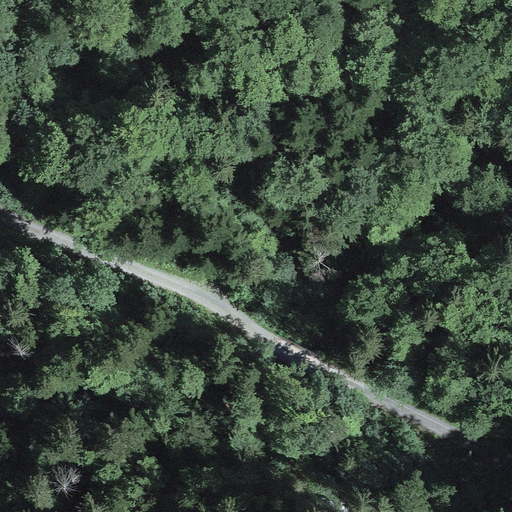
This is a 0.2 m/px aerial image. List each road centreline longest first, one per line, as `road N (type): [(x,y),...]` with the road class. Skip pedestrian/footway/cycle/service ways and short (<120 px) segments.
road 1 (track): [(0,211),(74,247),(216,293),(350,385),(511,466)]
road 2 (track): [(31,0),(51,59),(79,93),(168,172),(265,226),(282,268)]
